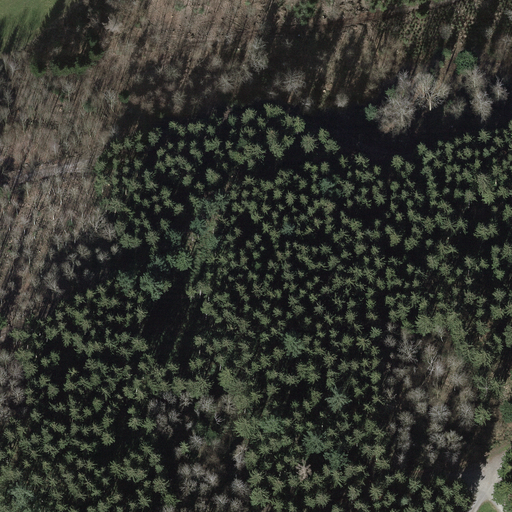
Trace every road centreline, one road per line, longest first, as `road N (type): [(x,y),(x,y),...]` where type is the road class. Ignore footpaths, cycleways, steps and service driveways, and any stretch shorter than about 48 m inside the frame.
road 1 (track): [(511,128),(234,192),(0,330)]
road 2 (track): [(367,158),(300,129),(259,122),(144,140),(0,188)]
road 3 (track): [(264,511),(434,470),(495,474)]
